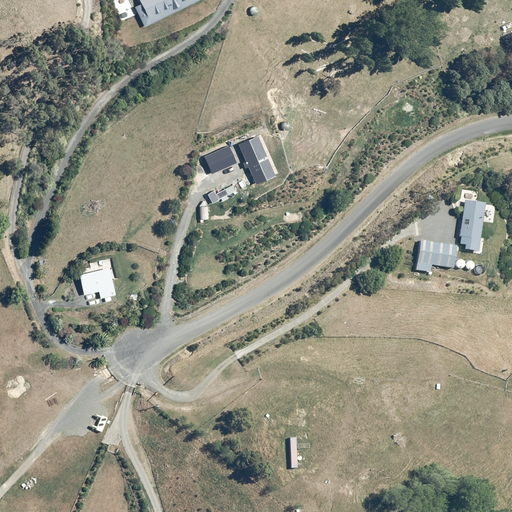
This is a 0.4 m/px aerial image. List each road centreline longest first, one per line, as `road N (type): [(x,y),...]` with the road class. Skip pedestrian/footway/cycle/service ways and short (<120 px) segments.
road 1 (residential): [(135,354),(268,290),(416,159),(473,130),(511,122)]
road 2 (unknown): [(135,354),(61,338),(45,319),(30,272)]
